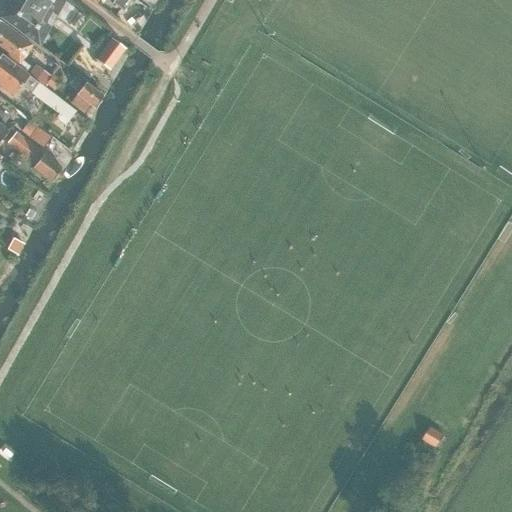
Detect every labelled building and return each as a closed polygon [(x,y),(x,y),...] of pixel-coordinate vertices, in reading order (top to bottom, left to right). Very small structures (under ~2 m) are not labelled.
[(0,17),(38,46),(63,0),(9,0),(0,16),(0,17)] [(120,9),(126,0),(92,0),(96,2),(97,0),(113,0),(112,2),(120,9)] [(0,52),(17,66),(25,72),(29,66),(21,60),(31,45),(0,22),(0,52)] [(108,69),(124,48),(111,38),(95,60),(108,69)] [(64,125),(75,112),(0,54),(0,86),(13,96),(21,85),(58,114),(55,118),(64,125)] [(44,82),(51,74),(43,68),(36,76),(44,82)] [(54,90),(60,81),(52,75),(45,83),(54,90)] [(95,109),(102,96),(85,83),(76,94),(70,102),(84,113),(90,105),(95,109)] [(5,114),(3,113),(0,110),(0,120),(5,123),(9,117),(5,114)] [(45,133),(41,130),(38,128),(36,127),(28,137),(31,139),(43,148),(51,138),(45,133)] [(51,182),(60,167),(42,154),(15,132),(7,142),(21,154),(20,155),(33,166),(32,168),(51,182)] [(20,242),(17,241),(13,238),(7,249),(18,255),(24,245),(20,242)] [(435,448),(443,435),(429,427),(422,440),(435,448)]
